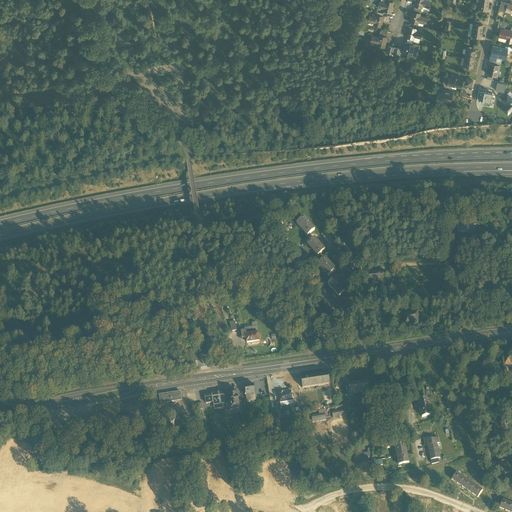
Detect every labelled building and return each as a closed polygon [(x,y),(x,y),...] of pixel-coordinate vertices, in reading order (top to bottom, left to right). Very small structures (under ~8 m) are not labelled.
[(390,11),(391,12),(393,2),(386,0),(385,2),(379,1),(378,6),(384,8),(383,10),(390,11)] [(499,8),(506,11),(508,3),(502,1),(499,8)] [(418,20),(425,22),(426,17),(419,15),(420,13),(413,11),(412,11),(410,20),(417,22),(418,20)] [(374,24),(381,26),(383,16),(382,15),(376,14),(376,16),(370,15),(368,20),(374,22),(374,24)] [(408,37),(414,38),(414,36),(420,37),(421,32),(416,31),(416,28),(409,26),(406,36),(408,37)] [(500,28),(499,36),(505,37),(505,36),(509,37),(508,41),(511,42),(511,41),(511,26),(511,28),(510,30),(503,29),(500,28)] [(377,44),(384,46),(386,36),(379,34),(379,37),(372,35),(370,40),(377,42),(377,44)] [(402,52),(410,53),(410,51),(416,53),(417,47),(412,46),(412,44),(406,42),(405,42),(402,52)] [(386,51),(393,53),(394,47),(387,45),(386,51)] [(502,56),(506,56),(508,49),(504,48),(493,45),(492,50),(491,54),(495,55),(496,55),(499,56),(499,55),(502,56)] [(401,48),(394,47),(393,53),(399,55),(401,48)] [(465,56),(466,56),(474,58),(476,49),(473,49),(467,48),(466,53),(465,52),(465,56)] [(473,66),(474,58),(466,56),(465,61),(464,61),(463,65),(470,66),(473,66)] [(487,73),(495,75),(496,70),(498,70),(499,64),(495,63),(490,62),(489,67),(488,67),(487,73)] [(461,85),(462,79),(461,79),(461,78),(449,75),(447,83),(452,84),(456,86),(459,86),(459,85),(461,85)] [(464,84),(471,86),(472,79),(466,78),(464,84)] [(497,82),(495,89),(504,91),(506,84),(497,82)] [(450,100),(451,95),(452,91),(442,88),(439,97),(444,99),(450,100)] [(480,100),(483,101),(483,103),(483,104),(489,105),(492,93),(482,90),(482,91),(480,100)] [(502,108),(507,113),(511,108),(511,98),(511,97),(507,93),(502,98),(507,103),(502,108)] [(297,223),(308,236),(315,229),(304,217),(297,223)] [(457,232),(466,232),(466,225),(466,224),(457,224),(457,232)] [(324,236),(333,247),(337,243),(328,233),(324,236)] [(308,244),(318,256),(325,249),(315,237),(308,244)] [(318,264),(329,276),(335,269),(325,258),(318,264)] [(343,271),(348,279),(352,275),(347,268),(343,271)] [(377,272),(369,272),(370,281),(378,281),(386,280),(386,271),(377,272)] [(329,282),(339,295),(346,289),(337,276),(329,282)] [(405,324),(408,323),(408,324),(409,325),(410,325),(415,324),(415,323),(416,323),(416,322),(418,322),(417,312),(411,312),(411,314),(404,315),(405,324)] [(246,337),(247,343),(254,342),(255,342),(259,341),(258,334),(257,327),(245,329),(245,331),(241,332),(242,338),(246,337)] [(504,366),(508,366),(511,366),(511,362),(511,358),(503,358),(504,366)] [(199,366),(199,370),(204,369),(209,368),(208,365),(208,361),(198,362),(198,363),(199,366)] [(301,378),(302,388),(329,384),(328,374),(301,378)] [(348,384),(350,394),(368,391),(367,381),(348,384)] [(246,395),(247,400),(252,400),(251,395),(255,394),(254,385),(244,386),(246,395)] [(339,392),(344,395),(347,390),(342,387),(339,392)] [(228,403),(230,411),(240,409),(237,391),(233,392),(233,391),(212,394),(212,395),(205,396),(206,403),(214,402),(214,405),(228,403)] [(278,392),(280,403),(289,401),(293,401),(292,396),(291,392),(282,393),(282,391),(278,392)] [(180,392),(173,393),(174,401),(182,400),(180,392)] [(161,403),(174,401),(173,393),(159,395),(161,403)] [(418,401),(422,418),(431,416),(427,399),(418,401)] [(427,441),(431,460),(440,459),(437,444),(439,444),(438,438),(427,441)] [(11,441),(7,460),(16,462),(20,443),(11,441)] [(395,446),(399,466),(409,464),(405,444),(395,446)] [(499,464),(502,470),(504,469),(506,473),(511,471),(506,461),(499,464)] [(174,464),(165,463),(162,482),(171,483),(174,464)] [(286,492),(273,463),(264,467),(278,496),(286,492)] [(0,492),(8,493),(9,467),(0,467),(0,492)] [(213,487),(218,487),(215,467),(211,467),(212,477),(209,477),(210,485),(213,485),(213,487)] [(478,498),(483,490),(455,473),(450,481),(478,498)] [(58,492),(59,483),(25,482),(25,491),(58,492)] [(63,494),(97,498),(98,489),(64,485),(63,494)] [(154,486),(151,511),(161,511),(164,487),(154,486)] [(101,501),(133,511),(135,502),(103,493),(101,501)] [(511,511),(511,504),(502,500),(498,509),(506,511),(511,511)] [(390,511),(391,502),(381,502),(381,511),(390,511)]
